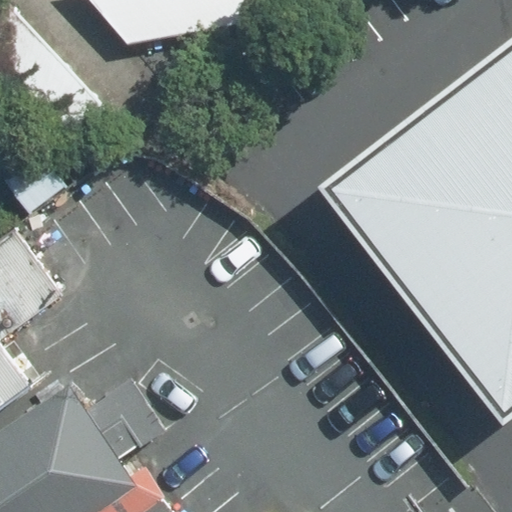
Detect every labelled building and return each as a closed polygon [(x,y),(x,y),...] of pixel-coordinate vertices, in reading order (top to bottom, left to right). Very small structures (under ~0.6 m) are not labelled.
[(331,0),(101,0),(133,40),(333,2),(331,0)] [(511,409),(511,37),(326,180),(506,414),(511,409)] [(42,208),(83,176),(58,143),(16,175),(42,208)] [(0,408),(32,386),(0,342),(0,339),(59,296),(62,294),(15,230),(0,241),(0,408)] [(0,511),(97,511),(136,487),(130,477),(119,461),(165,431),(131,381),(85,411),(69,388),(0,433),(0,511)] [(144,467),(130,477),(136,487),(97,511),(148,511),(161,503),(165,497),(144,467)] [(167,511),(161,503),(148,511),(167,511)]
